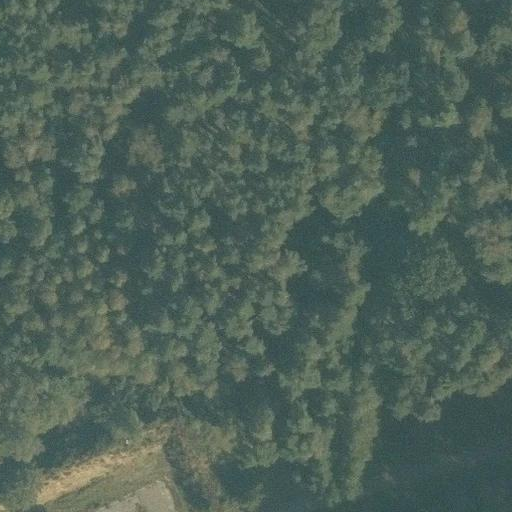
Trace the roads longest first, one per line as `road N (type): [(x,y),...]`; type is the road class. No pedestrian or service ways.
road 1 (track): [(456,0),(366,489)]
road 2 (track): [(302,511),(511,432)]
